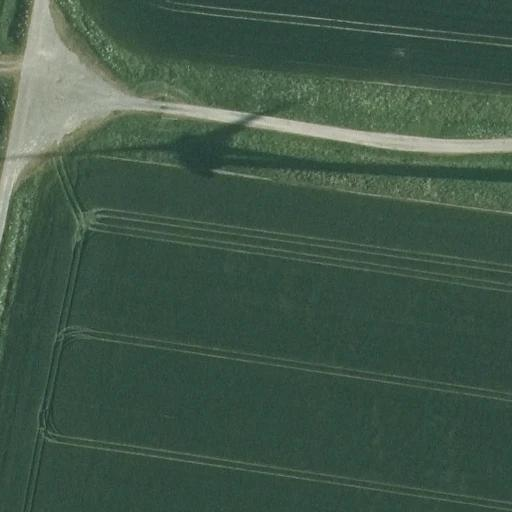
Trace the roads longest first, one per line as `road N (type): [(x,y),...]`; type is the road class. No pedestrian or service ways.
road 1 (unclassified): [(29,91),(426,149),(511,148)]
road 2 (unclassified): [(29,91),(0,239)]
